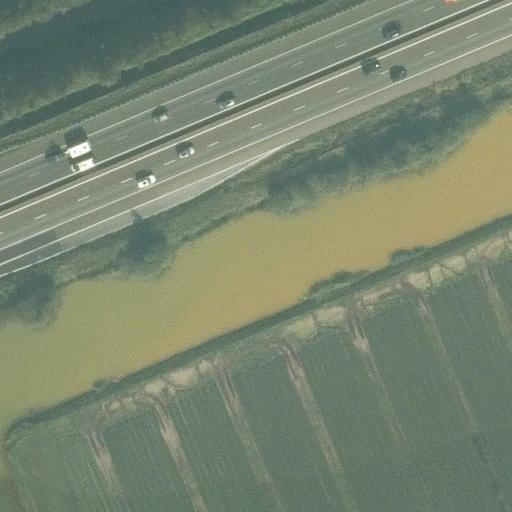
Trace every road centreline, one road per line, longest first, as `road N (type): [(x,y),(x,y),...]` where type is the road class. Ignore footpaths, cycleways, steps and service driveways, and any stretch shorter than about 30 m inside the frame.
road 1 (track): [(511,237),(36,436),(32,463),(53,511)]
road 2 (motorway): [(0,234),(511,19)]
road 3 (motorway): [(452,0),(0,190)]
